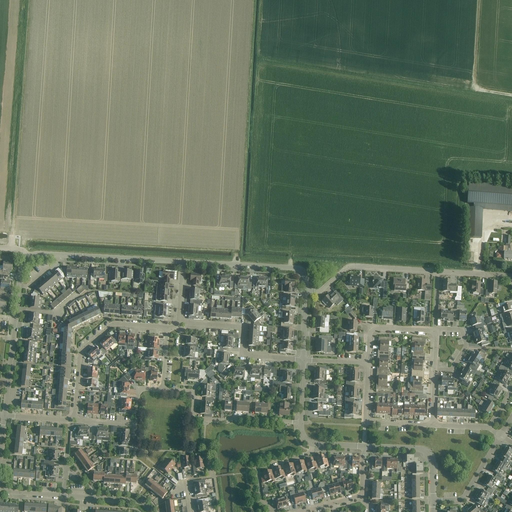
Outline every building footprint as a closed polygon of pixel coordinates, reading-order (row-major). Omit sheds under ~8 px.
[(467,242),(467,252),(477,252),(477,242),(478,237),(479,209),(511,212),(511,186),(469,184),(468,204),(469,204),(475,204),(474,207),(469,207),(467,237),(467,242)] [(497,254),(497,259),(504,259),(504,260),(511,260),(511,252),(511,247),(510,245),(511,241),(511,236),(507,236),(507,241),(506,245),(505,247),(500,246),(500,251),(503,252),(505,252),(505,254),(503,254),(497,254)] [(3,266),(12,267),(13,262),(10,262),(11,257),(0,256),(0,261),(4,261),(3,266)] [(12,272),(12,267),(3,266),(3,271),(0,270),(0,275),(9,276),(9,272),(12,272)] [(72,278),(72,269),(70,268),(70,267),(64,267),(64,268),(61,269),(63,273),(67,273),(67,277),(72,278)] [(94,278),(99,279),(100,269),(94,268),(94,274),(91,274),(91,281),(94,281),(94,278)] [(60,276),(63,273),(61,269),(59,270),(58,269),(54,273),(55,273),(53,275),(59,282),(63,279),(60,276)] [(104,281),(107,282),(107,275),(105,275),(105,269),(100,269),(99,279),(104,279),(104,281)] [(109,271),(109,278),(111,278),(111,279),(111,281),(120,282),(120,279),(120,278),(120,273),(117,273),(117,270),(111,269),(111,271),(109,271)] [(131,280),(131,276),(132,271),(125,270),(125,273),(122,273),(122,279),(131,280)] [(144,284),(144,279),(145,275),(142,274),(142,271),(136,271),(135,280),(139,280),(139,284),(144,284)] [(163,272),(163,277),(163,279),(164,279),(163,284),(170,284),(170,281),(170,280),(173,280),(173,273),(163,272)] [(200,282),(201,280),(201,275),(191,274),(190,281),(193,281),(193,283),(192,286),(199,287),(200,282)] [(8,281),(9,276),(0,275),(0,280),(1,280),(1,285),(10,286),(11,281),(8,281)] [(59,282),(53,275),(51,277),(50,276),(48,277),(55,285),(59,282)] [(217,281),(216,288),(219,288),(220,285),(225,286),(225,276),(220,276),(220,281),(217,281)] [(230,289),(233,289),(233,282),(230,282),(231,276),(225,276),(225,286),(230,286),(230,289)] [(349,286),(354,286),(359,286),(359,288),(364,288),(364,280),(360,279),(360,277),(357,277),(356,277),(354,277),(354,276),(350,276),(350,280),(349,280),(349,281),(347,283),(344,283),(347,283),(349,285),(349,286)] [(55,285),(48,277),(46,279),(47,280),(45,282),(51,289),(55,285)] [(235,282),(235,287),(235,289),(238,289),(237,290),(243,290),(243,287),(244,277),(238,277),(238,282),(235,282)] [(244,277),(243,287),(248,287),(248,290),(251,290),(252,283),(249,283),(249,277),(244,277)] [(253,283),(253,290),(256,290),(256,288),(262,288),(262,278),(257,278),(256,284),(253,283)] [(262,278),(262,288),(267,288),(267,291),(270,291),(270,284),(267,284),(268,278),(262,278)] [(387,290),(387,288),(387,282),(383,282),(383,283),(382,283),(382,280),(379,280),(379,278),(374,278),(373,282),(372,282),(372,283),(373,283),(372,289),(379,289),(379,288),(383,289),(383,290),(387,290)] [(406,290),(408,290),(409,281),(405,281),(405,279),(393,279),(393,286),(395,286),(394,291),(406,292),(406,290)] [(281,293),(290,293),(292,293),(292,288),(294,288),(295,281),(285,280),(285,285),(282,285),(281,293)] [(430,301),(430,296),(431,285),(425,284),(426,281),(421,280),(421,281),(419,281),(419,280),(417,280),(417,291),(425,291),(424,301),(430,301)] [(443,292),(448,292),(450,292),(455,292),(456,285),(450,285),(450,281),(444,281),(443,292)] [(491,282),(490,282),(489,291),(486,290),(485,296),(489,297),(489,294),(496,294),(497,290),(498,290),(498,286),(497,286),(497,282),(492,282),(492,281),(491,281),(491,282)] [(51,289),(45,282),(43,283),(42,282),(40,284),(41,285),(47,292),(51,289)] [(472,282),(471,293),(479,294),(479,295),(483,295),(483,289),(480,289),(480,283),(476,283),(473,283),(473,282),(472,282)] [(10,291),(10,286),(1,285),(0,290),(0,289),(0,294),(5,295),(6,295),(7,291),(10,291)] [(47,292),(41,285),(39,287),(38,286),(34,289),(35,290),(33,293),(38,295),(41,292),(43,295),(47,292)] [(157,285),(156,293),(170,294),(170,289),(164,288),(164,285),(159,285),(157,285)] [(322,301),(329,309),(335,303),(338,306),(344,300),(336,292),(330,297),(328,295),(322,301)] [(41,304),(41,299),(37,298),(38,295),(33,293),(32,295),(31,295),(31,300),(32,301),(31,303),(41,304)] [(156,293),(156,301),(158,301),(163,302),(167,302),(167,299),(169,299),(170,294),(156,293)] [(290,293),(281,293),(280,293),(280,294),(283,295),(283,298),(286,298),(286,301),(294,302),(295,297),(290,296),(290,293)] [(202,301),(200,300),(199,300),(199,295),(189,295),(189,300),(195,300),(195,303),(202,304),(202,301)] [(282,305),(282,310),(289,310),(289,307),(294,308),(294,302),(286,301),(285,305),(282,305)] [(502,307),(503,313),(511,310),(511,307),(511,304),(506,305),(505,302),(500,304),(498,305),(499,308),(502,307)] [(163,304),(158,303),(156,303),(155,311),(168,313),(169,307),(163,307),(163,304)] [(188,311),(198,312),(198,307),(202,307),(202,304),(195,303),(194,306),(189,306),(188,311)] [(252,306),(248,310),(245,309),(244,315),(247,315),(251,319),(258,313),(252,306)] [(440,307),(438,306),(438,316),(438,315),(441,315),(440,320),(443,320),(443,321),(444,321),(444,320),(446,320),(447,320),(447,313),(447,312),(444,312),(444,308),(440,308),(440,307)] [(373,317),(373,312),(373,307),(366,307),(365,308),(363,308),(362,308),(362,312),(363,313),(365,313),(365,317),(373,317)] [(392,320),(392,315),(393,308),(386,307),(386,309),(383,309),(383,313),(379,313),(379,317),(384,317),(384,319),(387,320),(387,319),(389,319),(389,320),(392,320)] [(405,322),(405,317),(406,309),(398,309),(398,307),(395,307),(394,313),(397,313),(397,322),(405,322)] [(101,315),(99,310),(98,308),(93,310),(96,317),(101,315)] [(423,323),(424,313),(424,309),(423,308),(414,308),(413,317),(417,317),(417,323),(423,323)] [(289,310),(282,310),(279,309),(279,313),(282,313),(282,314),(279,313),(279,317),(282,318),(284,318),(293,319),(294,314),(289,313),(289,310)] [(456,309),(456,310),(456,318),(456,315),(459,315),(459,321),(462,321),(462,320),(466,320),(466,312),(462,312),(462,309),(456,309)] [(96,317),(93,310),(88,312),(91,319),(96,317)] [(450,313),(447,313),(447,320),(446,320),(446,322),(453,322),(453,316),(456,317),(456,318),(456,310),(450,310),(450,313)] [(168,318),(168,313),(155,311),(154,320),(157,320),(162,320),(162,318),(168,318)] [(188,316),(194,317),(193,320),(203,320),(203,317),(201,317),(201,312),(198,312),(188,311),(188,316)] [(254,323),(254,326),(260,327),(260,324),(257,321),(264,315),(260,311),(258,313),(251,319),(254,323)] [(91,319),(88,312),(83,315),(87,322),(91,319)] [(507,313),(501,315),(499,315),(500,318),(504,317),(506,322),(511,320),(511,314),(508,316),(507,313)] [(87,322),(83,315),(78,317),(82,324),(87,322)] [(317,318),(316,328),(320,329),(320,333),(329,333),(329,328),(328,328),(329,323),(329,319),(339,320),(339,316),(329,316),(327,316),(325,316),(320,316),(320,319),(317,318)] [(82,324),(78,317),(73,320),(77,327),(82,324)] [(475,329),(476,329),(483,327),(485,326),(483,321),(480,321),(479,317),(471,320),(472,323),(471,323),(472,327),(478,325),(478,328),(475,329)] [(33,327),(39,327),(40,324),(38,324),(38,319),(29,318),(28,323),(33,324),(33,327)] [(293,325),(293,319),(284,318),(284,322),(281,321),(281,327),(283,327),(288,327),(288,324),(293,325)] [(77,327),(73,320),(68,322),(70,324),(67,326),(72,329),(77,327)] [(357,322),(352,322),(349,322),(349,331),(357,331),(357,322)] [(71,334),(72,329),(67,326),(67,329),(64,328),(64,334),(71,334)] [(288,327),(281,327),(279,326),(278,329),(281,329),(280,330),(284,330),(283,335),(293,336),(294,331),(288,330),(289,327),(288,327)] [(27,334),(37,335),(37,330),(39,331),(39,327),(33,327),(33,330),(27,329),(27,334)] [(474,339),(476,339),(476,338),(483,336),(484,336),(486,335),(483,327),(476,329),(477,329),(478,331),(472,333),(474,339)] [(31,343),(37,343),(38,340),(36,340),(37,335),(27,334),(26,339),(32,340),(31,343)] [(118,346),(124,347),(128,347),(128,344),(128,341),(125,341),(125,334),(119,334),(118,346)] [(128,341),(128,344),(134,345),(133,347),(137,348),(137,341),(134,341),(135,335),(128,334),(128,341)] [(221,342),(223,343),(233,343),(233,338),(227,337),(228,335),(221,334),(221,342)] [(349,343),(358,344),(359,337),(353,337),(353,334),(346,334),(346,340),(349,340),(349,343)] [(191,345),(195,345),(196,339),(200,339),(201,336),(193,335),(193,338),(186,338),(186,344),(191,345)] [(293,341),(293,336),(283,335),(283,341),(280,340),(280,343),(283,343),(287,344),(288,341),(293,341)] [(380,347),(389,347),(389,342),(391,342),(391,335),(389,335),(389,338),(378,338),(378,343),(380,343),(380,347)] [(150,339),(149,344),(159,345),(159,339),(154,339),(154,336),(148,336),(148,339),(150,339)] [(412,336),(412,343),(415,343),(414,348),(423,349),(423,345),(425,345),(425,339),(416,338),(416,336),(412,336)] [(489,344),(488,339),(488,338),(485,339),(484,336),(483,336),(476,338),(476,339),(476,341),(476,342),(477,344),(482,343),(483,346),(481,346),(482,346),(489,344)] [(104,341),(110,348),(112,350),(118,346),(117,345),(117,339),(114,339),(111,341),(108,337),(104,341)] [(316,340),(316,345),(317,345),(316,353),(326,353),(330,353),(331,348),(327,348),(327,341),(331,341),(332,341),(333,337),(325,337),(325,341),(318,340),(316,340)] [(101,350),(105,354),(108,352),(106,351),(110,348),(104,341),(100,344),(103,348),(101,350)] [(220,351),(223,351),(226,351),(227,348),(232,349),(233,343),(223,343),(223,348),(220,348),(220,351)] [(293,344),(287,344),(283,343),(282,349),(280,349),(279,352),(286,353),(286,350),(292,350),(293,344)] [(358,350),(358,344),(349,343),(349,347),(346,347),(345,353),(354,353),(353,353),(353,350),(358,350)] [(147,352),(149,352),(153,352),(153,349),(159,350),(159,345),(149,344),(149,349),(147,349),(147,352)] [(195,345),(191,345),(191,347),(185,347),(185,352),(198,353),(199,353),(199,349),(199,348),(197,348),(197,345),(195,345)] [(388,352),(389,347),(380,347),(380,350),(378,350),(378,355),(390,356),(390,352),(388,352)] [(92,351),(98,358),(102,355),(103,356),(105,354),(101,350),(99,351),(96,348),(92,351)] [(412,357),(425,357),(425,352),(423,352),(423,349),(414,348),(414,353),(412,353),(412,357)] [(216,355),(216,359),(229,360),(229,354),(223,354),(223,351),(220,351),(215,350),(214,354),(215,355),(216,355)] [(92,351),(88,354),(91,358),(88,361),(88,364),(94,364),(94,362),(98,358),(92,351)] [(158,353),(153,352),(149,352),(148,358),(145,358),(145,361),(151,361),(151,358),(158,359),(158,353)] [(190,361),(196,361),(196,358),(198,358),(198,353),(185,352),(185,357),(190,358),(190,361)] [(478,362),(479,362),(482,364),(484,362),(484,361),(487,356),(480,352),(481,353),(480,355),(475,352),(474,354),(473,354),(473,355),(474,356),(472,358),(479,362),(478,362)] [(71,367),(72,358),(72,356),(70,356),(62,355),(61,366),(71,367)] [(390,356),(378,355),(377,360),(379,360),(379,364),(388,364),(390,364),(390,362),(390,356)] [(414,366),(422,366),(423,363),(424,363),(425,357),(412,357),(412,360),(414,360),(414,366)] [(470,367),(476,371),(480,366),(477,365),(479,362),(478,362),(479,362),(472,358),(471,357),(468,362),(472,365),(471,368),(470,367)] [(218,371),(221,374),(220,375),(222,377),(226,372),(224,370),(226,368),(226,365),(228,365),(229,360),(216,359),(215,364),(219,364),(218,371)] [(511,363),(508,361),(506,360),(503,364),(502,364),(500,366),(508,370),(509,368),(511,369),(511,363)] [(387,369),(388,364),(379,364),(379,367),(377,367),(377,372),(389,373),(389,370),(387,369)] [(422,366),(414,366),(412,365),(411,374),(424,375),(424,369),(422,369),(422,366)] [(87,373),(97,374),(98,369),(99,369),(100,366),(93,366),(93,369),(88,368),(87,373)] [(255,379),(255,376),(256,366),(251,366),(250,372),(247,371),(247,374),(247,381),(247,382),(250,382),(250,380),(251,380),(251,379),(255,379)] [(256,366),(255,376),(260,376),(260,379),(264,379),(264,377),(264,373),(261,372),(262,367),(256,366)] [(500,375),(508,381),(511,376),(506,373),(508,370),(500,366),(499,369),(500,372),(501,373),(500,375)] [(148,368),(148,375),(151,375),(150,381),(157,382),(157,372),(155,372),(155,368),(152,368),(152,367),(149,367),(149,368),(148,368)] [(269,380),(273,380),(273,374),(270,374),(271,367),(264,367),(264,373),(264,377),(270,377),(269,380)] [(314,375),(326,376),(327,371),(328,371),(328,367),(319,367),(320,367),(320,370),(314,370),(314,375)] [(461,373),(463,374),(469,378),(470,377),(471,375),(473,376),(476,371),(470,367),(469,367),(471,368),(469,370),(465,368),(461,373)] [(148,375),(148,368),(146,368),(146,369),(141,368),(140,370),(140,380),(145,381),(145,374),(148,375)] [(187,380),(193,380),(194,371),(188,371),(188,368),(185,368),(185,376),(185,375),(188,375),(187,380)] [(239,368),(239,378),(244,378),(244,381),(247,381),(247,374),(244,374),(245,368),(239,368)] [(347,368),(346,371),(350,372),(350,377),(359,377),(360,372),(354,372),(354,369),(347,368)] [(70,381),(70,374),(71,370),(61,369),(60,380),(68,380),(70,381)] [(282,372),(282,377),(292,378),(292,373),(286,372),(287,369),(280,369),(280,372),(282,372)] [(126,375),(130,380),(132,378),(134,378),(134,380),(140,380),(140,370),(135,370),(135,371),(130,376),(128,373),(126,375)] [(194,371),(193,380),(199,381),(199,378),(201,378),(202,379),(206,375),(205,373),(205,371),(199,371),(199,372),(194,371)] [(378,381),(387,382),(389,382),(390,378),(387,378),(387,377),(389,377),(389,373),(377,372),(376,378),(378,378),(378,381)] [(90,382),(98,382),(99,379),(97,379),(97,374),(87,373),(87,379),(90,379),(90,382)] [(413,383),(422,383),(422,380),(423,380),(424,375),(411,374),(411,378),(413,378),(413,383)] [(461,383),(468,388),(471,382),(469,381),(470,378),(470,377),(469,378),(463,374),(461,376),(460,376),(460,377),(459,379),(464,381),(462,384),(461,383)] [(118,382),(118,388),(129,389),(130,384),(128,384),(128,381),(130,380),(126,375),(118,382)] [(314,381),(320,381),(320,384),(327,384),(327,381),(326,381),(326,376),(314,375),(314,381)] [(508,381),(500,375),(497,380),(495,379),(494,381),(499,385),(501,382),(506,385),(508,381)] [(279,386),(280,386),(285,386),(286,383),(291,384),(292,378),(282,377),(282,383),(279,382),(279,386)] [(359,377),(350,377),(349,382),(346,382),(346,385),(353,385),(353,382),(359,383),(359,377)] [(438,389),(443,390),(444,390),(444,387),(447,387),(448,379),(448,378),(442,377),(441,383),(439,383),(439,381),(438,381),(438,389)] [(447,391),(457,391),(457,383),(456,383),(456,385),(454,385),(454,379),(452,379),(450,379),(448,379),(447,387),(447,391)] [(99,392),(99,388),(99,382),(98,382),(90,382),(87,381),(86,388),(93,388),(93,391),(99,392)] [(376,390),(388,391),(388,387),(387,387),(387,382),(378,381),(378,385),(376,385),(376,390)] [(491,389),(500,395),(503,390),(498,387),(499,385),(494,381),(492,384),(491,383),(489,388),(491,389)] [(408,388),(410,388),(409,392),(411,392),(411,394),(423,395),(423,387),(421,387),(422,383),(413,383),(408,383),(407,387),(408,388)] [(353,388),(353,385),(346,385),(345,393),(349,393),(359,394),(359,388),(353,388)] [(283,400),(285,400),(290,400),(291,389),(286,389),(286,386),(285,386),(280,386),(279,392),(284,392),(283,400)] [(313,394),(323,394),(323,389),(327,389),(327,386),(319,386),(319,389),(313,388),(313,394)] [(129,389),(118,388),(117,393),(115,393),(115,396),(126,397),(127,397),(127,394),(129,394),(129,389)] [(487,393),(485,395),(489,398),(488,399),(491,402),(494,397),(497,399),(500,395),(491,389),(490,392),(489,392),(487,392),(487,393)] [(207,397),(206,400),(213,401),(213,398),(211,398),(212,392),(202,391),(202,397),(207,397)] [(231,411),(231,406),(232,403),(229,403),(229,398),(226,398),(226,394),(223,393),(222,403),(225,403),(225,411),(231,411)] [(345,401),(352,402),(353,399),(358,399),(359,394),(349,393),(349,397),(345,397),(345,401)] [(326,399),(325,399),(326,394),(323,394),(313,394),(313,399),(317,399),(317,402),(326,403),(326,399)] [(87,414),(92,414),(93,404),(88,404),(89,397),(86,396),(85,408),(88,409),(87,414)] [(121,405),(131,405),(131,400),(126,400),(126,397),(115,396),(115,399),(117,399),(117,400),(121,400),(121,405)] [(243,403),(242,412),(248,413),(249,408),(252,408),(253,401),(253,398),(249,398),(249,401),(243,400),(243,403)] [(201,403),(201,409),(210,409),(211,403),(213,404),(213,403),(215,403),(215,401),(213,401),(206,400),(206,403),(201,403)] [(236,412),(242,412),(243,403),(237,403),(238,400),(234,400),(233,408),(234,408),(234,407),(237,407),(236,412)] [(255,413),(261,414),(261,404),(256,404),(256,401),(253,401),(252,408),(255,408),(255,413)] [(352,404),(352,402),(345,401),(345,404),(348,405),(348,410),(358,410),(358,405),(352,404)] [(494,405),(487,401),(485,404),(481,401),(480,403),(491,410),(494,405)] [(111,404),(111,403),(105,402),(104,405),(101,405),(101,410),(100,415),(107,415),(107,409),(110,409),(110,407),(111,404)] [(261,404),(261,414),(267,414),(267,409),(270,409),(270,411),(271,403),(268,402),(267,405),(261,404)] [(98,409),(101,410),(101,405),(101,403),(98,403),(98,405),(93,404),(92,414),(98,415),(98,409)] [(483,407),(481,410),(488,414),(491,410),(480,403),(479,405),(483,407)] [(279,410),(279,414),(279,415),(283,415),(289,416),(289,411),(290,408),(288,408),(289,404),(278,404),(277,410),(279,410)] [(131,411),(131,405),(121,405),(121,410),(119,410),(119,414),(125,414),(125,410),(131,411)] [(330,416),(331,412),(326,412),(326,409),(322,409),(323,406),(313,405),(312,411),(319,412),(319,416),(330,416)] [(211,418),(212,415),(212,413),(210,411),(210,409),(201,409),(200,414),(205,415),(205,417),(204,417),(211,418)] [(358,416),(358,410),(348,410),(348,415),(344,415),(344,418),(353,418),(352,418),(352,415),(358,416)] [(75,439),(78,439),(83,441),(83,437),(84,427),(79,427),(78,432),(76,432),(75,439)] [(84,427),(83,437),(89,437),(88,440),(91,440),(92,433),(89,433),(90,427),(84,427)] [(94,434),(94,440),(102,441),(103,428),(97,428),(97,434),(94,434)] [(103,428),(102,441),(107,441),(110,441),(110,435),(108,435),(108,429),(103,428)] [(120,438),(130,439),(131,431),(118,430),(118,433),(120,433),(120,438)] [(130,444),(130,439),(120,438),(120,443),(117,443),(117,446),(118,446),(124,446),(124,444),(130,444)] [(118,446),(117,446),(113,446),(113,448),(114,449),(117,450),(118,449),(119,449),(119,455),(121,456),(120,458),(126,459),(126,456),(129,456),(129,450),(124,450),(124,447),(124,446),(118,446)] [(47,456),(50,456),(60,457),(60,452),(55,451),(55,448),(50,448),(49,448),(49,451),(47,451),(47,456)] [(75,455),(78,459),(85,454),(82,450),(80,451),(79,450),(77,451),(78,453),(75,455)] [(510,462),(511,457),(511,456),(504,452),(501,457),(502,457),(501,460),(510,465),(511,463),(510,462)] [(85,454),(78,459),(80,462),(78,463),(79,465),(88,458),(85,454)] [(44,461),(44,464),(54,464),(54,462),(59,462),(60,457),(50,456),(50,461),(44,461)] [(316,458),(319,467),(325,466),(325,468),(328,467),(327,459),(324,460),(322,456),(316,458)] [(334,466),(339,466),(339,457),(334,456),(333,462),(331,462),(330,468),(333,469),(334,466)] [(182,461),(183,466),(183,468),(191,467),(191,464),(190,460),(189,460),(188,457),(183,458),(183,461),(182,461)] [(194,475),(197,475),(196,469),(204,468),(203,461),(202,461),(201,457),(196,458),(197,461),(195,462),(196,466),(193,466),(194,475)] [(339,457),(339,466),(344,467),(344,469),(347,469),(347,463),(344,463),(345,457),(339,457)] [(352,467),(358,467),(359,457),(352,457),(352,464),(349,464),(349,470),(352,470),(352,467)] [(82,465),(84,468),(91,463),(88,458),(79,465),(81,466),(82,465)] [(372,470),(375,470),(375,468),(381,468),(382,459),(375,458),(375,463),(372,463),(372,470)] [(168,459),(165,463),(172,469),(175,464),(172,462),(168,459)] [(306,460),(307,465),(309,472),(309,473),(310,473),(314,472),(314,471),(314,470),(318,470),(316,462),(313,463),(312,459),(306,460)] [(387,469),(392,469),(392,459),(387,459),(387,464),(384,464),(384,472),(387,472),(387,469)] [(392,459),(392,469),(397,469),(396,473),(401,473),(401,465),(397,465),(397,459),(392,459)] [(495,466),(504,471),(506,467),(508,468),(510,465),(501,460),(499,462),(498,461),(495,466)] [(304,461),(295,463),(297,473),(301,472),(301,473),(302,474),(307,472),(304,461)] [(86,474),(90,471),(95,467),(91,463),(84,468),(86,471),(84,472),(86,474)] [(172,469),(165,463),(161,468),(168,474),(172,469)] [(46,472),(59,473),(59,468),(54,467),(54,464),(44,464),(42,464),(39,464),(39,467),(42,467),(46,467),(46,472)] [(284,466),(285,471),(287,476),(290,475),(291,476),(291,477),(296,475),(294,468),(291,469),(290,465),(284,466)] [(496,476),(501,479),(503,477),(501,476),(504,471),(495,466),(492,471),(497,474),(496,476)] [(283,471),(280,472),(279,467),(273,469),(276,479),(281,477),(282,479),(285,478),(283,471)] [(191,478),(191,475),(186,476),(186,470),(182,471),(182,473),(183,479),(191,478)] [(265,483),(271,481),(271,483),(275,482),(273,476),(272,471),(263,473),(265,483)] [(58,478),(59,473),(46,472),(45,477),(47,477),(47,480),(53,480),(53,481),(56,482),(56,478),(58,478)] [(503,480),(501,479),(496,476),(494,478),(490,475),(487,480),(495,485),(498,481),(501,483),(503,480)] [(351,480),(348,481),(348,480),(346,478),(342,480),(343,486),(346,485),(348,491),(354,490),(351,480)] [(145,486),(149,489),(155,482),(154,482),(151,479),(149,481),(147,480),(146,482),(147,483),(145,486)] [(333,485),(335,495),(341,493),(339,488),(343,487),(341,479),(337,480),(338,484),(333,485)] [(493,490),(495,485),(487,480),(484,485),(489,488),(487,490),(493,493),(494,491),(493,490)] [(194,490),(204,489),(204,486),(205,485),(205,481),(199,482),(199,484),(194,485),(194,490)] [(152,494),(159,486),(155,482),(149,489),(152,491),(151,493),(152,494)] [(325,492),(323,484),(323,483),(320,483),(318,487),(319,489),(316,490),(318,499),(323,498),(322,493),(325,492)] [(330,496),(335,495),(333,485),(328,486),(327,483),(323,484),(325,492),(329,491),(330,496)] [(159,486),(152,494),(154,496),(155,494),(158,496),(163,489),(159,486)] [(306,489),(307,491),(308,496),(312,495),(313,501),(318,499),(316,490),(311,491),(310,488),(306,489)] [(167,493),(163,489),(158,496),(162,500),(164,497),(166,498),(167,496),(166,495),(167,493)] [(204,489),(194,490),(195,496),(200,495),(201,498),(207,497),(206,489),(204,489)] [(298,494),(301,504),(306,502),(304,497),(305,497),(306,497),(306,496),(306,495),(307,495),(306,494),(305,489),(302,490),(303,493),(298,494)] [(481,490),(478,494),(487,499),(489,495),(491,496),(493,493),(487,490),(486,493),(481,490)] [(289,493),(290,496),(292,504),(295,503),(296,505),(301,504),(298,494),(295,495),(294,492),(289,493)] [(285,498),(280,499),(283,508),(288,507),(287,501),(289,501),(288,494),(285,495),(285,498)] [(484,504),(487,499),(478,494),(475,499),(477,500),(476,502),(484,508),(486,505),(484,504)] [(278,510),(283,508),(280,499),(275,500),(275,498),(272,499),(273,505),(276,504),(278,510)] [(197,503),(198,508),(208,507),(207,502),(209,502),(208,499),(202,500),(202,502),(197,503)] [(166,508),(174,507),(174,506),(174,501),(171,502),(171,500),(168,500),(169,502),(165,502),(166,508)] [(388,511),(388,508),(389,508),(389,503),(381,503),(381,507),(375,507),(375,511),(388,511)]
